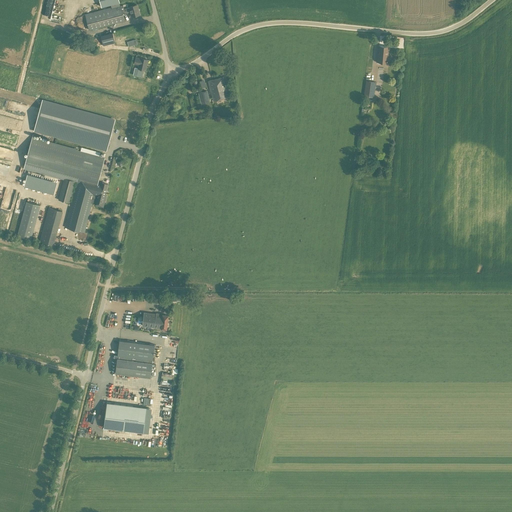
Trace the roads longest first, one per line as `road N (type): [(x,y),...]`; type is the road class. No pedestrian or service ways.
road 1 (unclassified): [(172,72),(252,24),(437,32),(492,0)]
road 2 (unclassified): [(85,375),(148,123),(172,72)]
road 3 (unclassified): [(52,511),(85,375)]
